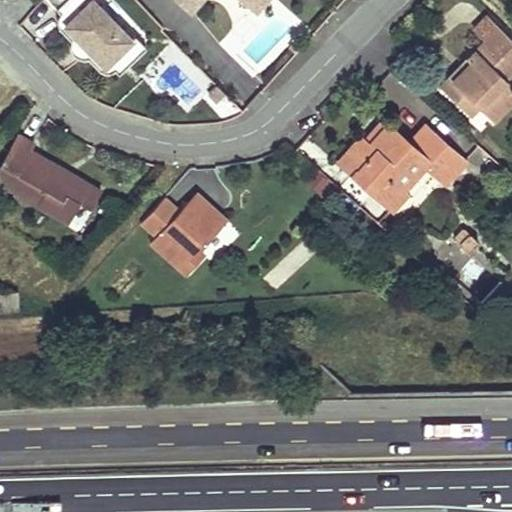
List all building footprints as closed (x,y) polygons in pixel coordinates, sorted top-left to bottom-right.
[(44,0),(59,13),(67,20),(63,24),(106,62),(132,34),(131,33),(94,0),(44,0)] [(180,0),(191,9),(198,0),(246,0),(256,8),(263,0),(180,0)] [(67,20),(59,13),(57,15),(56,17),(56,20),(56,22),(57,25),(59,28),(71,39),(70,42),(71,46),(72,48),(73,50),(74,52),(75,53),(77,55),(79,56),(81,57),(84,57),(87,58),(90,57),(102,67),(105,70),(108,70),(111,70),(113,70),(115,68),(118,67),(121,70),(147,41),(134,30),(131,33),(132,34),(106,62),(63,24),(67,20)] [(479,37),(493,22),(487,16),(472,31),(479,37)] [(484,42),(475,51),(466,60),(469,64),(442,91),(456,104),(465,94),(477,106),(493,122),(511,102),(511,86),(506,80),(511,72),(511,47),(510,46),(511,44),(511,40),(493,22),(479,37),(484,42)] [(468,116),(477,106),(465,94),(456,104),(468,116)] [(367,140),(371,144),(386,129),(381,124),(367,140)] [(411,144),(400,135),(390,125),(386,129),(371,144),(367,140),(363,137),(338,163),(352,176),(358,171),(377,188),(372,193),(392,211),(408,193),(405,190),(426,167),(447,186),(467,163),(427,127),(411,144)] [(69,175),(67,179),(64,183),(56,179),(61,170),(29,152),(34,146),(17,136),(0,164),(0,185),(68,224),(80,204),(89,210),(99,192),(69,175)] [(69,175),(61,170),(56,179),(64,183),(67,179),(69,175)] [(308,187),(325,198),(334,184),(317,173),(308,187)] [(205,203),(194,193),(184,204),(195,214),(205,203)] [(184,204),(177,211),(163,198),(141,222),(156,235),(150,243),(185,274),(201,256),(196,251),(224,220),(205,203),(195,214),(184,204)] [(481,243),(466,228),(456,237),(471,253),(481,243)] [(476,257),(454,276),(475,299),(496,279),(476,257)]
